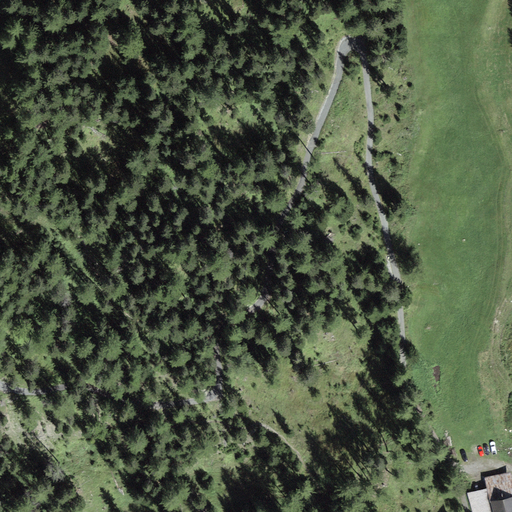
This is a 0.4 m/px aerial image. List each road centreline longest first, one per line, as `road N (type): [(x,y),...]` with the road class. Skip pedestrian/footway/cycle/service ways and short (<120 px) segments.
road 1 (track): [(366,55),(362,43),(343,45),(338,80),(274,234),(257,304),(219,347),(212,392),(147,402),(100,387),(15,389),(0,382)]
road 2 (track): [(511,474),(479,479),(431,446),(411,405),(408,311),(387,263),(375,190),(366,55)]
